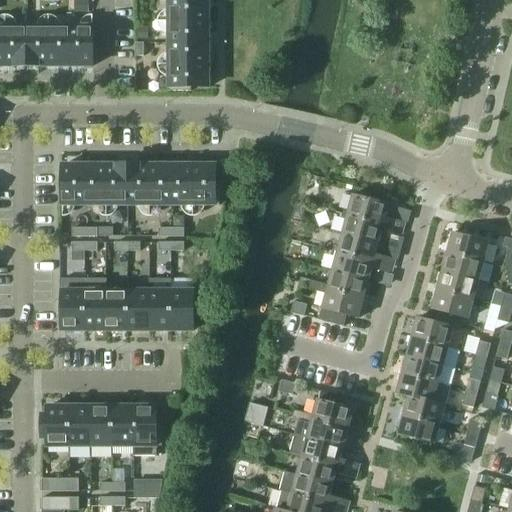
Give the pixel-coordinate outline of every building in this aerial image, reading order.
[(88,0),(76,0),(76,12),(88,12),(88,0)] [(208,1),(168,1),(168,44),(208,44),(208,1)] [(26,27),(0,27),(0,67),(15,67),(15,68),(26,68),(26,27)] [(70,27),(26,27),(26,68),(38,68),(38,67),(70,67),(70,27)] [(91,28),(70,27),(70,67),(92,67),(92,28),(91,28)] [(147,29),(138,29),(138,40),(147,40),(147,29)] [(145,57),(145,44),(136,44),(136,57),(145,57)] [(208,44),(168,44),(168,91),(168,92),(190,92),(190,88),(208,88),(208,44)] [(84,206),(84,166),(61,166),(61,206),(84,206)] [(127,206),(127,166),(116,166),(84,166),(84,206),(127,206)] [(171,206),(171,166),(139,166),(127,166),(127,206),(171,206)] [(219,206),(219,184),(215,184),(215,166),(171,166),(171,206),(219,206)] [(352,196),(348,211),(347,215),(389,227),(404,231),(405,224),(385,219),(389,206),(352,196)] [(404,231),(389,227),(347,215),(342,234),(379,244),(382,233),(401,239),(404,231)] [(180,218),(174,218),(174,228),(183,228),(183,222),(180,218)] [(84,237),(84,229),(72,229),(72,237),(84,237)] [(97,237),(97,229),(84,229),(84,237),(97,237)] [(171,237),(171,229),(158,229),(158,238),(171,237)] [(183,237),(183,229),(171,229),(171,237),(183,237)] [(376,256),(379,244),(342,234),(336,253),(379,264),(394,268),(396,261),(376,256)] [(483,264),(488,244),(451,234),(446,254),(483,264)] [(509,250),(503,269),(511,271),(511,241),(506,240),(504,249),(509,250)] [(84,252),(84,243),(72,243),(72,252),(84,252)] [(97,252),(97,244),(84,243),(84,252),(97,252)] [(127,252),(127,243),(114,243),(114,252),(127,252)] [(140,252),(140,244),(140,243),(127,243),(127,252),(140,252)] [(170,252),(170,243),(158,243),(158,252),(170,252)] [(183,252),(183,244),(183,243),(170,243),(170,252),(183,252)] [(394,268),(379,264),(336,253),(332,271),(369,281),(372,270),(392,276),(394,268)] [(478,282),(483,264),(446,254),(441,273),(478,282)] [(364,300),(369,281),(332,271),(328,286),(309,281),(307,290),(325,295),(327,290),(364,300)] [(473,301),(478,282),(441,273),(436,291),(473,301)] [(172,279),(173,287),(194,286),(194,278),(172,279)] [(84,281),(61,281),(61,331),(62,331),(84,331),(84,281)] [(105,281),(84,281),(84,331),(105,331),(105,292),(105,281)] [(170,281),(149,281),(149,292),(149,331),(170,331),(170,292),(170,281)] [(325,295),(318,320),(343,327),(346,316),(358,320),(364,300),(327,290),(325,295)] [(468,321),(473,301),(436,291),(431,311),(468,321)] [(127,331),(127,292),(105,292),(105,331),(127,331)] [(149,331),(149,292),(127,292),(127,331),(149,331)] [(193,331),(193,292),(170,292),(170,331),(193,331)] [(511,311),(511,297),(505,295),(501,309),(511,311)] [(304,317),(307,306),(294,302),(291,313),(304,317)] [(509,325),(511,313),(511,311),(501,309),(498,322),(509,325)] [(448,348),(453,329),(416,319),(411,338),(448,348)] [(511,348),(511,343),(511,334),(503,332),(499,345),(511,348)] [(443,366),(448,348),(411,338),(406,356),(443,366)] [(487,359),(491,346),(479,342),(475,356),(487,359)] [(507,361),(511,348),(499,345),(496,358),(507,361)] [(438,385),(443,366),(406,356),(401,376),(438,386),(438,385)] [(483,373),(487,359),(475,356),(471,369),(483,373)] [(501,385),(504,372),(493,369),(489,382),(501,385)] [(445,406),(450,388),(438,385),(438,386),(401,376),(396,395),(407,398),(407,397),(433,404),(433,403),(445,406)] [(477,396),(480,382),(469,379),(465,393),(477,396)] [(292,395),(296,384),(282,381),(279,392),(292,395)] [(497,399),(501,385),(489,382),(485,395),(497,399)] [(473,410),(477,396),(465,393),(462,407),(473,410)] [(440,426),(445,406),(433,403),(433,404),(407,397),(407,398),(402,416),(440,426)] [(348,430),(353,411),(316,401),(312,416),(294,411),(292,415),(348,430)] [(69,447),(69,407),(46,407),(46,416),(41,416),(41,439),(46,439),(46,447),(69,447)] [(90,447),(90,407),(69,407),(69,447),(90,447)] [(112,447),(112,408),(90,407),(90,447),(112,447)] [(134,447),(134,407),(112,408),(112,447),(134,447)] [(156,408),(134,407),(134,447),(134,457),(158,457),(158,447),(161,447),(161,424),(156,424),(156,408)] [(292,415),(291,419),(298,421),(294,436),(305,439),(343,449),(348,430),(292,415)] [(434,446),(440,426),(402,416),(397,436),(434,446)] [(479,436),(482,423),(471,420),(468,433),(479,436)] [(475,450),(479,436),(468,433),(464,447),(475,450)] [(294,436),(289,454),(300,458),(338,468),(343,469),(358,473),(360,466),(345,462),(340,461),(343,449),(305,439),(294,436)] [(358,473),(343,469),(300,458),(296,475),(333,485),(336,474),(356,480),(358,473)] [(333,485),(296,475),(284,472),(279,491),(281,492),(290,495),(348,510),(350,503),(330,498),(333,485)] [(69,492),(69,480),(41,480),(41,493),(69,492)] [(78,492),(78,480),(69,480),(69,492),(78,492)] [(161,481),(135,481),(135,498),(158,498),(161,481)] [(112,493),(112,484),(99,484),(99,493),(112,493)] [(125,492),(125,484),(112,484),(112,493),(125,492)] [(481,504),(485,491),(474,488),(471,501),(481,504)] [(281,492),(276,510),(284,511),(326,511),(327,511),(347,511),(348,510),(333,506),(328,505),(290,495),(281,492)] [(69,511),(69,498),(41,498),(41,511),(69,511)] [(78,511),(78,499),(78,498),(69,498),(69,511),(78,511)] [(112,507),(112,498),(99,499),(99,507),(112,507)] [(125,507),(125,498),(112,498),(112,507),(125,507)] [(479,511),(481,504),(471,501),(467,511),(479,511)]
